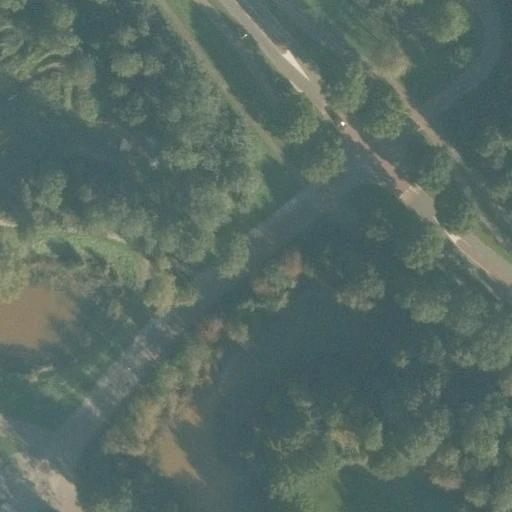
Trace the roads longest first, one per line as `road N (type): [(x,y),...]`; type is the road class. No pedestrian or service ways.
road 1 (unclassified): [(18,511),(182,317),(372,154)]
road 2 (tertiary): [(372,154),(237,0)]
road 3 (tertiary): [(511,285),(372,154)]
